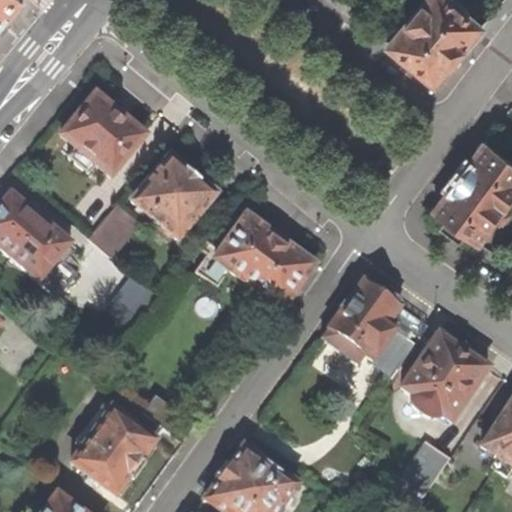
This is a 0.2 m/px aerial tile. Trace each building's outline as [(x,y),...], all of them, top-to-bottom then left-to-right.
[(0,0),(0,29),(3,26),(22,3),(18,0),(0,0)] [(327,0),(347,17),(354,9),(342,0),(327,0)] [(384,0),(383,2),(393,10),(402,0),(384,0)] [(467,10),(454,0),(449,0),(427,0),(388,47),(411,66),(435,86),(458,59),(483,28),(465,13),(467,10)] [(87,175),(95,166),(109,177),(144,136),(117,114),(95,96),(60,137),(74,149),(67,158),(87,175)] [(446,222),(466,237),(478,245),(511,200),(511,164),(496,152),(495,148),(493,146),(490,144),(486,144),(484,144),(480,145),(478,148),(477,152),(477,155),(434,213),(446,222)] [(215,194),(198,180),(186,170),(169,156),(131,202),(177,240),(215,194)] [(186,170),(198,180),(203,174),(197,168),(191,164),(186,170)] [(0,250),(39,283),(70,245),(47,225),(46,223),(29,208),(27,208),(11,195),(0,207),(0,250)] [(88,240),(101,250),(111,259),(139,225),(116,206),(88,240)] [(220,252),(214,261),(229,272),(281,309),(313,266),(291,250),(267,233),(245,217),(220,252)] [(459,246),(466,237),(446,222),(439,231),(447,237),(459,246)] [(267,233),(291,250),(298,241),(281,228),(274,223),(267,233)] [(207,256),(214,261),(220,252),(205,241),(199,250),(207,256)] [(91,262),(112,280),(122,268),(111,259),(101,250),(91,262)] [(217,288),(229,272),(214,261),(207,256),(195,272),(217,288)] [(114,298),(140,318),(156,296),(132,276),(114,298)] [(372,363),(395,332),(398,327),(399,325),(391,320),(399,309),(381,296),(363,283),(328,331),(364,357),(372,363)] [(420,324),(399,309),(391,320),(399,325),(398,327),(410,335),(411,336),(420,324)] [(410,335),(398,327),(395,332),(406,340),(410,335)] [(357,367),(364,357),(328,331),(321,342),(357,367)] [(416,347),(406,340),(395,332),(372,363),(394,379),(416,347)] [(461,352),(438,337),(401,391),(411,398),(411,401),(411,404),(413,407),(415,411),(426,418),(431,419),(436,419),(440,417),(450,424),(487,371),(461,352)] [(155,400),(143,417),(162,431),(170,436),(182,419),(155,400)] [(511,400),(480,448),(497,459),(511,469),(511,400)] [(81,451),(111,411),(104,406),(74,446),(81,451)] [(116,493),(152,445),(155,441),(131,424),(111,410),(111,411),(81,451),(71,465),(114,496),(116,493)] [(131,424),(155,441),(162,431),(143,417),(139,414),(131,424)] [(157,448),(152,445),(116,493),(122,497),(138,474),(157,448)] [(450,462),(426,445),(400,482),(424,499),(450,462)] [(220,480),(204,501),(218,511),(278,511),(297,487),(285,478),(286,477),(265,462),(264,463),(244,448),(220,480)] [(506,479),(511,470),(511,469),(497,459),(490,468),(506,479)] [(77,511),(56,497),(44,511),(77,511)]
